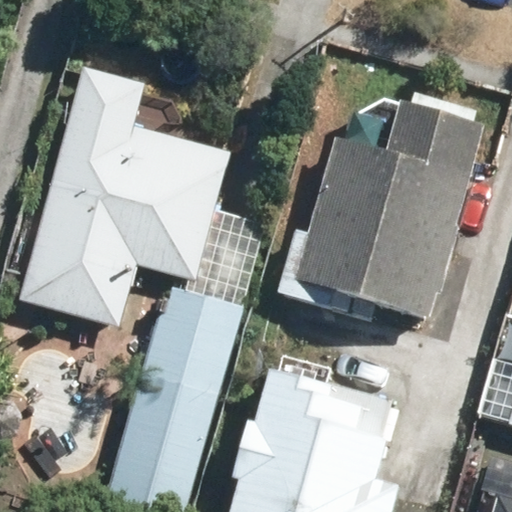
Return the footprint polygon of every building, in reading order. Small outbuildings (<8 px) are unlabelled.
[(154,87),(89,69),(25,301),(124,329),(141,268),(202,285),(238,155),(142,129),(154,87)] [(438,322),(493,129),(482,126),(485,115),(420,96),(418,102),(409,100),(407,107),(356,93),(314,236),(296,231),(278,294),(338,311),(342,295),(438,322)] [(147,511),(194,511),(249,312),(171,291),(113,503),(147,511)] [(511,317),(483,418),(511,426),(511,317)] [(339,372),(287,359),(283,376),(278,374),(264,428),(256,426),(254,433),(251,432),(240,478),(243,478),(242,483),(247,485),(240,511),(404,511),(410,490),(388,484),(398,447),(393,445),(403,404),(335,387),(339,372)] [(511,511),(511,501),(502,499),(498,511),(511,511)]
